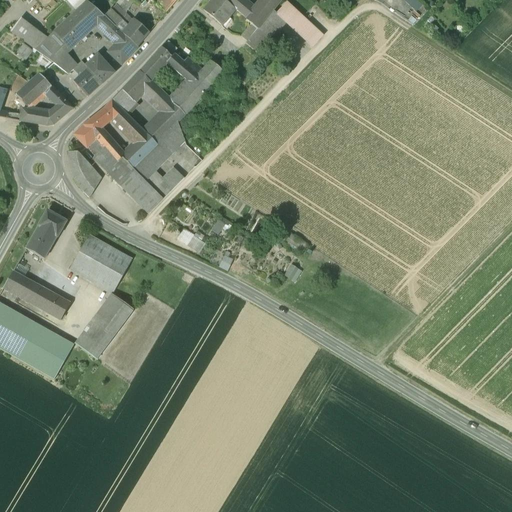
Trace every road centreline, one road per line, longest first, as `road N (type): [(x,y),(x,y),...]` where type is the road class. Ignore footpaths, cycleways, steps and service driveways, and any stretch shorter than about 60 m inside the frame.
road 1 (secondary): [(511,450),(221,278),(105,223),(55,181)]
road 2 (secondary): [(47,150),(191,0)]
road 3 (track): [(373,369),(511,226)]
road 4 (track): [(511,94),(369,0)]
